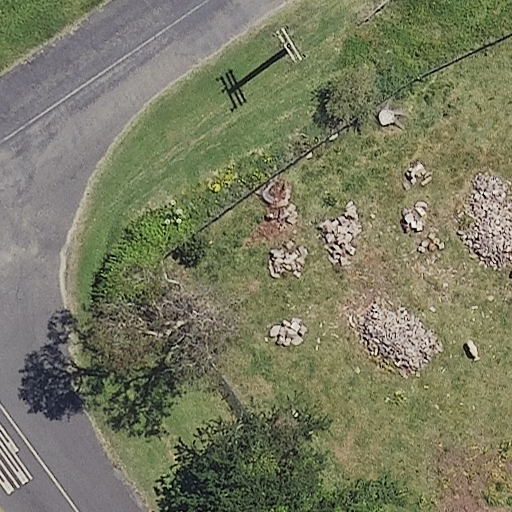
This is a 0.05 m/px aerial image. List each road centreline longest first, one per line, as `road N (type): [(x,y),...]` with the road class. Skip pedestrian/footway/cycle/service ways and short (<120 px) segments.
road 1 (unclassified): [(0,141),(208,0)]
road 2 (unclassified): [(0,394),(88,511)]
